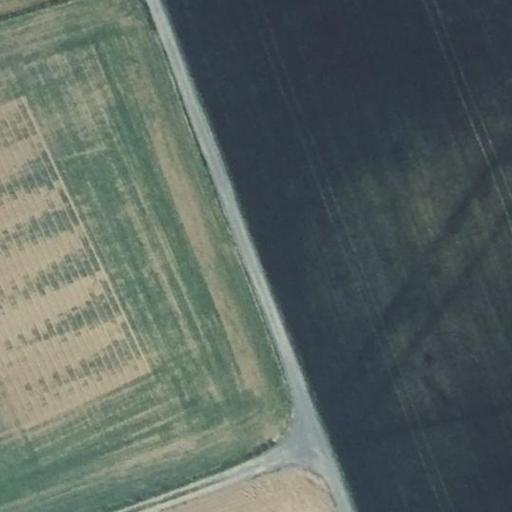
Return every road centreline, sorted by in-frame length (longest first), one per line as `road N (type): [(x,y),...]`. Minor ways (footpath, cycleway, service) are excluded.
road 1 (track): [(342,511),(154,0)]
road 2 (track): [(314,443),(128,511)]
